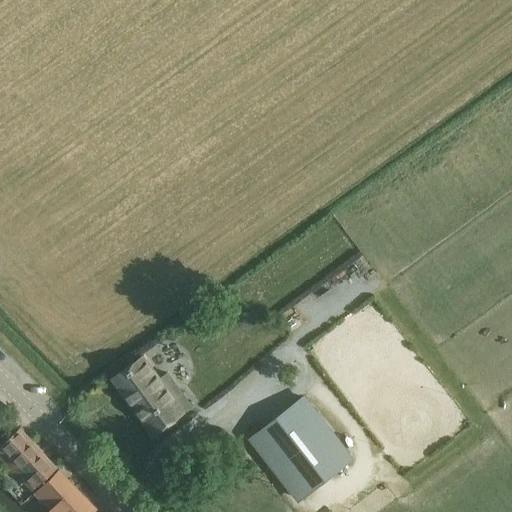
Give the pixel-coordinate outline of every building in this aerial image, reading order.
[(263,341),(261,337),(242,348),(254,371),(289,351),(278,333),(263,341)] [(248,383),(258,375),(239,353),(226,364),(219,357),(195,378),(210,395),(238,371),(248,383)] [(154,434),(170,422),(193,405),(169,372),(156,381),(140,359),(113,378),(154,434)] [(302,397),(252,436),(301,499),(352,460),(302,397)] [(33,490),(42,482),(57,468),(20,428),(0,445),(0,459),(15,476),(17,473),(33,490)] [(58,469),(35,493),(51,509),(48,511),(94,511),(97,509),(58,469)]
